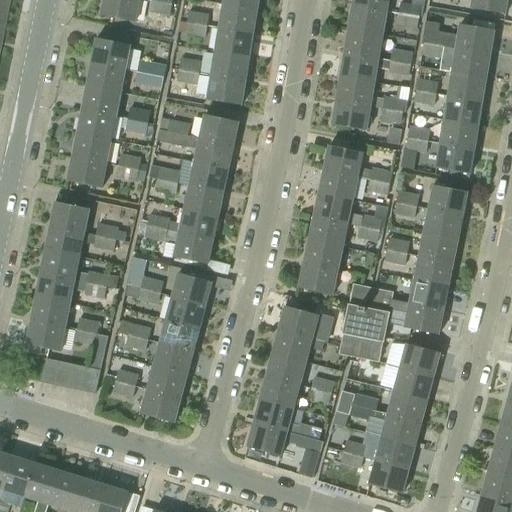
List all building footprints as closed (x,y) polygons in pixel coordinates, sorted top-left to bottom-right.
[(0,0),(0,24),(3,26),(8,0),(0,0)] [(142,0),(105,0),(102,14),(138,22),(142,0)] [(172,4),(151,0),(149,13),(169,17),(172,4)] [(225,0),(225,4),(260,10),(261,0),(225,0)] [(353,0),(352,5),(387,11),(389,0),(353,0)] [(473,0),(472,9),(507,15),(509,0),(473,0)] [(400,3),(398,13),(419,17),(421,7),(400,3)] [(225,4),(220,28),(256,34),(260,10),(225,4)] [(352,5),(348,30),(383,36),(387,11),(352,5)] [(188,12),(186,22),(207,26),(209,15),(188,12)] [(419,17),(398,13),(396,27),(417,30),(419,17)] [(207,26),(186,22),(184,36),(205,39),(207,26)] [(425,22),(422,43),(444,47),(457,49),(492,55),(496,31),(461,25),(459,36),(438,33),(440,24),(425,22)] [(220,28),(216,51),(252,57),(256,34),(220,28)] [(348,30),(344,53),(379,60),(379,59),(383,36),(348,30)] [(98,37),(93,62),(128,69),(133,45),(98,37)] [(423,44),(421,56),(442,60),(444,47),(422,43),(422,44),(423,44)] [(457,49),(453,73),(488,79),(492,55),(457,49)] [(390,62),(411,65),(413,53),(392,50),(390,61),(390,62)] [(216,51),(212,75),(248,81),(252,57),(216,51)] [(344,53),(341,77),(375,83),(378,69),(389,71),(388,74),(409,78),(411,65),(390,62),(390,61),(379,59),(379,60),(344,53)] [(181,59),(179,70),(200,73),(201,62),(181,59)] [(139,61),(137,71),(158,76),(164,77),(166,67),(160,65),(139,61)] [(93,62),(88,86),(123,94),(128,69),(93,62)] [(200,73),(179,70),(177,83),(197,86),(200,73)] [(137,71),(134,85),(155,89),(161,90),(164,77),(158,76),(137,71)] [(453,73),(449,97),(484,103),(488,79),(453,73)] [(248,81),(212,75),(208,99),(244,105),(248,81)] [(341,77),(337,100),(372,106),(371,108),(382,110),(403,113),(405,114),(405,112),(407,101),(395,100),(384,98),(384,100),(373,98),(375,83),(341,77)] [(417,80),(415,91),(436,95),(438,83),(417,80)] [(88,86),(83,110),(118,117),(123,94),(88,86)] [(436,95),(415,91),(413,104),(434,107),(436,95)] [(449,97),(445,120),(480,127),(484,103),(449,97)] [(337,100),(333,125),(367,131),(371,108),(372,106),(337,100)] [(129,108),(127,119),(148,123),(150,112),(129,108)] [(83,110),(78,133),(113,141),(118,117),(83,110)] [(382,110),(380,122),(401,125),(403,113),(382,110)] [(201,138),(236,146),(241,122),(206,114),(201,138)] [(148,123),(127,119),(125,132),(153,137),(154,132),(153,131),(154,126),(148,125),(148,123)] [(161,120),(159,129),(188,136),(190,125),(161,120)] [(445,120),(440,144),(476,150),(480,127),(445,120)] [(410,127),(407,138),(428,142),(430,131),(410,127)] [(198,150),(196,162),(231,170),(236,146),(201,138),(201,139),(188,137),(188,136),(159,129),(157,142),(186,149),(186,147),(198,150)] [(78,133),(73,156),(109,163),(113,141),(78,133)] [(428,142),(407,138),(405,150),(426,154),(428,142)] [(440,144),(436,169),(450,171),(448,178),(469,182),(470,175),(471,175),(476,150),(440,144)] [(330,146),(325,170),(358,177),(358,178),(369,181),(390,185),(390,184),(393,173),(372,169),(371,171),(360,168),(363,153),(330,146)] [(121,154),(118,165),(139,170),(140,163),(141,158),(121,154)] [(109,163),(73,156),(68,180),(103,188),(109,163)] [(196,162),(191,185),(225,193),(231,170),(196,162)] [(139,170),(118,165),(116,179),(136,183),(137,181),(144,182),(146,172),(138,171),(139,170)] [(151,170),(150,176),(178,182),(180,172),(159,168),(159,172),(151,170)] [(325,170),(320,193),(353,200),(358,178),(358,177),(325,170)] [(178,182),(150,176),(149,179),(157,180),(154,192),(175,196),(178,182)] [(369,181),(367,193),(388,197),(390,185),(369,181)] [(191,185),(185,209),(220,217),(225,193),(191,185)] [(430,210),(465,217),(469,193),(434,186),(430,210)] [(398,192),(396,203),(417,207),(419,196),(398,192)] [(320,193),(314,217),(348,225),(359,227),(384,232),(386,222),(382,221),(382,220),(350,214),(353,200),(320,193)] [(56,202),(51,226),(85,233),(90,209),(56,202)] [(417,207),(396,203),(394,216),(414,220),(417,207)] [(149,215),(147,226),(215,241),(220,217),(185,209),(182,224),(170,222),(170,219),(149,215)] [(425,233),(460,241),(465,217),(430,210),(425,233)] [(314,217),(309,241),(343,248),(348,225),(314,217)] [(96,235),(116,240),(119,229),(98,225),(96,235)] [(215,241),(147,226),(139,225),(137,236),(144,238),(144,239),(165,243),(165,241),(178,243),(175,257),(210,264),(215,241)] [(51,226),(46,249),(81,256),(83,245),(93,247),(93,249),(114,253),(116,240),(96,235),(96,236),(85,234),(85,233),(51,226)] [(359,227),(357,239),(377,243),(379,232),(383,233),(384,232),(359,227)] [(420,258),(455,265),(460,241),(425,233),(420,258)] [(388,239),(386,251),(407,255),(409,243),(388,239)] [(309,241),(304,264),(338,272),(343,248),(309,241)] [(46,249),(41,273),(107,286),(109,276),(88,272),(88,275),(77,272),(81,256),(46,249)] [(407,255),(386,251),(384,263),(404,267),(407,255)] [(415,281),(450,288),(455,265),(420,258),(415,281)] [(338,272),(304,264),(299,288),(333,295),(338,272)] [(41,273),(37,296),(71,303),(74,291),(84,293),(84,296),(104,300),(107,286),(41,273)] [(179,274),(173,297),(207,306),(213,283),(179,274)] [(129,276),(127,284),(161,293),(164,283),(143,278),(143,280),(129,276)] [(410,304),(445,312),(450,288),(415,281),(410,304)] [(161,293),(127,284),(124,296),(138,300),(137,302),(157,307),(161,293)] [(353,286),(350,304),(360,306),(364,288),(353,286)] [(374,290),(364,288),(360,306),(370,309),(374,290)] [(370,309),(380,311),(383,292),(374,290),(370,309)] [(380,311),(389,313),(390,311),(408,314),(406,328),(440,335),(445,312),(410,304),(410,305),(392,301),(394,294),(383,292),(380,311)] [(37,296),(32,320),(66,327),(71,303),(37,296)] [(173,297),(167,319),(201,329),(207,306),(173,297)] [(363,339),(373,341),(384,343),(390,314),(389,314),(389,313),(380,311),(370,309),(360,306),(350,304),(349,306),(348,306),(342,334),(353,337),(363,339)] [(285,307),(279,330),(313,339),(319,316),(285,307)] [(78,319),(77,329),(97,333),(99,323),(78,319)] [(167,319),(160,343),(195,352),(201,329),(167,319)] [(66,327),(32,320),(27,345),(61,352),(66,327)] [(121,322),(118,331),(149,340),(151,330),(121,322)] [(97,333),(77,329),(74,343),(95,347),(97,333)] [(279,330),(273,353),(307,362),(310,349),(322,352),(325,343),(313,339),(279,330)] [(149,340),(118,331),(118,333),(128,336),(125,348),(145,353),(149,340)] [(93,363),(107,366),(114,337),(101,333),(93,363)] [(339,356),(349,358),(353,337),(342,334),(342,336),(343,336),(339,356)] [(349,358),(359,360),(363,339),(353,337),(349,358)] [(359,360),(368,362),(373,341),(363,339),(359,360)] [(373,341),(368,362),(379,364),(383,344),(384,344),(384,343),(373,341)] [(160,343),(154,367),(188,376),(195,352),(160,343)] [(400,369),(435,378),(441,354),(406,345),(400,369)] [(273,353),(266,377),(301,386),(307,362),(273,353)] [(41,382),(55,385),(60,361),(46,358),(41,382)] [(55,385),(69,388),(74,364),(60,361),(55,385)] [(69,388),(82,391),(87,367),(74,364),(69,388)] [(87,367),(82,391),(96,393),(101,370),(87,367)] [(154,367),(148,390),(182,399),(188,376),(154,367)] [(394,392),(429,401),(435,378),(400,369),(394,392)] [(118,371),(116,381),(136,386),(138,376),(118,371)] [(266,377),(260,400),(294,409),(301,386),(266,377)] [(314,377),(311,389),(331,394),(334,383),(314,377)] [(136,386),(116,381),(113,394),(133,399),(136,386)] [(331,394),(311,389),(308,401),(328,406),(331,394)] [(182,399),(148,390),(141,413),(176,422),(182,399)] [(349,417),(352,406),(355,396),(342,392),(337,413),(349,417)] [(387,415),(422,425),(429,401),(394,392),(387,415)] [(379,403),(355,396),(352,406),(382,414),(382,413),(376,412),(379,403)] [(260,400),(254,423),(299,435),(301,427),(290,424),(294,409),(260,400)] [(511,403),(508,402),(502,426),(511,428),(511,403)] [(382,438),(416,447),(422,425),(387,415),(387,418),(381,416),(382,414),(352,406),(349,417),(373,424),(373,422),(385,425),(382,438)] [(254,423),(247,446),(266,451),(277,454),(282,456),(285,443),(296,446),(295,447),(305,450),(319,454),(320,454),(321,455),(324,443),(318,441),(319,441),(299,435),(254,423)] [(301,427),(299,435),(319,441),(321,430),(302,424),(301,427)] [(511,428),(502,426),(496,449),(511,453),(511,428)] [(378,453),(375,461),(410,471),(416,447),(382,438),(378,453)] [(346,441),(343,453),(363,458),(366,449),(367,447),(365,446),(346,441)] [(511,453),(496,449),(489,471),(511,477),(511,453)] [(0,451),(0,502),(0,501),(0,499),(3,490),(4,490),(15,456),(0,451)] [(360,470),(363,459),(363,458),(343,453),(340,464),(360,470)] [(4,490),(27,497),(37,463),(15,456),(4,490)] [(410,471),(375,461),(369,486),(404,495),(410,471)] [(37,463),(27,497),(39,501),(35,511),(47,511),(49,504),(60,470),(37,463)] [(49,504),(73,511),(84,477),(60,470),(49,504)] [(511,477),(489,471),(483,495),(511,503),(511,477)] [(84,477),(73,511),(74,511),(97,511),(106,484),(84,477)] [(123,511),(130,492),(106,484),(97,511),(123,511)] [(135,511),(140,496),(130,492),(123,511),(135,511)] [(511,511),(511,503),(483,495),(478,511),(511,511)] [(7,511),(10,504),(0,501),(0,502),(0,511),(7,511)]
